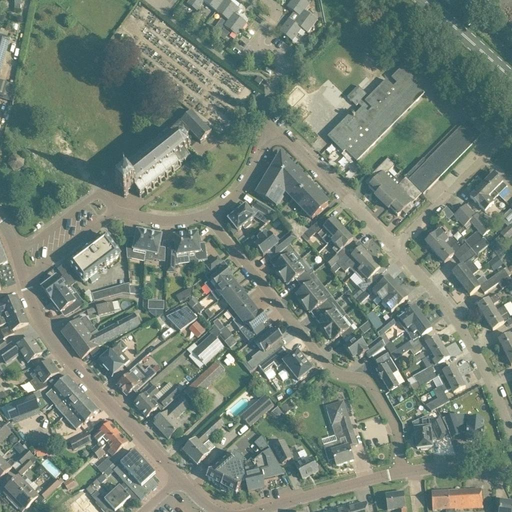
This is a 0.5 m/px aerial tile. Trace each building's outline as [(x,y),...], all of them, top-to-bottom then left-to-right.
[(21,5),(22,5),(22,0),(3,0),(15,0),(15,12),(21,12),(21,5)] [(204,3),(205,0),(185,0),(189,3),(187,5),(197,12),(204,3)] [(217,13),(225,0),(205,0),(204,3),(217,13)] [(234,14),(234,15),(239,9),(226,0),(225,0),(217,13),(228,22),(234,14)] [(293,0),(291,2),(287,8),(294,13),(300,17),(304,12),(310,5),(304,0),(303,0),(293,0)] [(295,24),(302,30),(307,34),(317,21),(304,12),(300,17),(295,24)] [(221,20),(215,28),(221,32),(224,27),(237,37),(247,24),(246,23),(248,21),(245,18),(242,16),(240,19),(234,15),(234,14),(228,22),(227,24),(221,20)] [(302,30),(295,24),(289,20),(279,33),(292,42),(302,30)] [(224,30),(219,37),(224,41),(229,34),(224,30)] [(0,36),(0,73),(10,40),(0,36)] [(309,36),(304,43),(309,47),(314,40),(309,36)] [(342,36),(328,50),(335,57),(349,42),(342,36)] [(349,42),(335,57),(341,63),(339,64),(340,64),(355,49),(349,42)] [(355,49),(340,64),(346,71),(360,57),(354,51),(356,49),(355,49)] [(360,57),(346,71),(352,77),(351,78),(366,63),(360,57)] [(366,63),(351,78),(357,85),(371,71),(365,65),(367,63),(366,63)] [(77,68),(59,83),(63,87),(64,90),(68,94),(86,80),(83,75),(81,73),(77,68)] [(371,71),(357,85),(364,91),(379,76),(379,75),(377,77),(371,71)] [(379,76),(364,91),(364,92),(366,90),(371,96),(386,82),(379,76)] [(300,77),(285,92),(295,102),(310,87),(300,77)] [(255,82),(259,86),(263,81),(258,78),(255,82)] [(386,82),(371,96),(378,102),(393,87),(392,88),(386,82)] [(8,85),(4,101),(13,103),(17,87),(8,85)] [(310,87),(295,102),(304,111),(302,113),(303,113),(319,96),(310,87)] [(393,87),(378,102),(378,103),(380,101),(386,107),(400,93),(393,87)] [(400,93),(386,107),(393,114),(407,100),(400,93)] [(319,96),(303,113),(307,118),(307,117),(313,123),(328,108),(319,99),(320,97),(319,96)] [(47,152),(47,153),(48,153),(54,162),(53,162),(57,167),(58,166),(65,174),(65,175),(66,175),(83,161),(84,161),(83,160),(82,158),(88,153),(100,168),(100,169),(101,169),(113,159),(123,170),(126,168),(124,166),(126,165),(127,167),(133,162),(131,160),(132,159),(134,161),(139,157),(138,155),(139,154),(140,156),(146,151),(145,150),(146,149),(147,151),(151,147),(143,136),(146,134),(146,133),(146,132),(132,115),(131,115),(101,138),(80,112),(80,111),(79,111),(65,123),(65,124),(73,134),(67,139),(66,139),(66,138),(65,138),(65,139),(48,152),(47,152)] [(205,126),(198,119),(192,113),(181,123),(190,133),(201,144),(212,133),(210,132),(213,129),(207,124),(205,126)] [(334,114),(324,125),(330,130),(325,135),(329,139),(346,123),(345,122),(344,124),(334,114)] [(482,136),(467,121),(467,122),(463,126),(426,163),(423,160),(405,178),(406,179),(413,186),(422,194),(423,196),(478,141),(476,140),(481,135),(482,136)] [(181,123),(181,122),(171,132),(170,132),(170,133),(166,136),(164,135),(165,137),(161,140),(159,138),(158,139),(159,141),(154,145),(153,144),(152,144),(153,146),(151,147),(147,151),(146,149),(145,150),(146,151),(140,156),(139,154),(138,155),(139,157),(134,161),(132,159),(131,160),(133,162),(127,167),(126,165),(124,166),(126,168),(123,170),(122,171),(119,171),(119,172),(121,173),(127,179),(125,181),(124,180),(122,180),(120,181),(120,183),(120,184),(118,185),(116,185),(115,187),(118,187),(119,189),(118,189),(123,195),(124,195),(125,196),(124,198),(126,199),(127,196),(128,195),(128,194),(128,193),(132,190),(132,191),(132,190),(133,191),(133,190),(133,191),(135,190),(140,196),(140,198),(141,198),(141,196),(146,193),(147,195),(186,163),(185,161),(189,158),(191,158),(191,157),(190,157),(186,153),(187,152),(185,151),(187,148),(190,148),(190,147),(188,146),(188,143),(190,142),(189,141),(187,142),(185,139),(186,137),(190,133),(181,123)] [(346,123),(329,139),(330,140),(331,139),(340,148),(355,132),(346,123)] [(355,132),(340,148),(350,157),(365,142),(355,132)] [(290,189),(304,204),(300,208),(312,220),(316,217),(328,205),(317,193),(318,193),(317,192),(312,187),(312,188),(300,176),(285,160),(283,161),(282,159),(277,163),(279,165),(273,171),(275,173),(269,183),(266,181),(260,190),(259,193),(257,196),(261,198),(276,207),(285,192),(276,187),(281,179),(289,187),(290,189)] [(394,178),(389,173),(395,166),(388,159),(371,177),(373,175),(377,180),(369,188),(377,196),(394,178)] [(507,188),(503,184),(494,175),(485,184),(498,196),(507,188)] [(394,178),(377,196),(375,197),(384,205),(388,202),(392,206),(398,200),(398,201),(413,186),(406,179),(400,184),(394,178)] [(473,195),(470,198),(477,205),(485,213),(494,204),(493,202),(498,196),(485,184),(477,192),(478,193),(474,197),(473,195)] [(392,206),(388,210),(389,210),(390,209),(398,217),(406,208),(407,209),(422,194),(413,186),(398,201),(398,200),(392,206)] [(246,207),(229,221),(238,232),(243,228),(245,230),(251,225),(249,223),(255,218),(266,225),(278,215),(273,212),(258,203),(257,202),(253,207),(253,208),(254,209),(250,212),(246,207)] [(476,217),(473,214),(466,207),(466,206),(460,212),(470,222),(476,217)] [(454,216),(447,208),(441,213),(448,221),(454,216)] [(464,227),(470,222),(460,212),(454,217),(454,218),(455,217),(464,227)] [(476,217),(470,222),(472,224),(483,238),(487,234),(489,233),(490,232),(477,216),(476,217)] [(284,222),(292,233),(298,240),(301,237),(308,231),(286,218),(287,219),(284,221),(283,220),(283,221),(284,222)] [(331,242),(343,231),(333,220),(324,229),(319,223),(308,231),(304,235),(310,240),(316,234),(327,246),(331,242)] [(507,242),(511,236),(511,227),(510,226),(501,236),(507,242)] [(353,241),(348,235),(349,234),(345,229),(343,231),(331,242),(336,247),(332,251),(337,256),(343,249),(344,250),(353,241)] [(446,234),(444,232),(442,229),(435,235),(432,232),(424,239),(427,242),(425,244),(435,254),(448,242),(443,236),(446,234)] [(145,256),(150,233),(144,232),(143,233),(137,232),(135,244),(133,244),(133,239),(132,239),(126,239),(127,260),(128,259),(132,259),(133,253),(145,256)] [(156,236),(155,234),(150,233),(145,256),(153,257),(155,261),(165,263),(165,250),(159,249),(162,237),(156,236)] [(270,235),(268,236),(266,233),(257,240),(260,243),(255,247),(260,254),(263,258),(264,257),(266,255),(271,261),(277,257),(287,249),(290,247),(284,239),(280,243),(276,238),(274,240),(270,235)] [(467,253),(483,240),(477,233),(465,243),(466,244),(462,248),(467,253)] [(186,236),(189,256),(195,255),(195,260),(199,262),(207,261),(205,244),(199,245),(198,234),(186,236)] [(186,236),(181,236),(181,235),(175,236),(175,237),(174,237),(176,249),(167,250),(167,256),(167,273),(175,274),(175,266),(179,265),(178,265),(177,257),(189,256),(186,236)] [(83,254),(69,265),(84,284),(120,256),(106,237),(92,248),(92,247),(90,248),(90,249),(85,253),(83,254)] [(461,249),(456,244),(451,239),(448,242),(435,254),(444,265),(454,256),(454,255),(461,249)] [(489,246),(485,241),(484,239),(483,240),(467,253),(472,259),(463,266),(452,274),(461,285),(472,277),(479,272),(474,265),(475,262),(478,259),(479,254),(489,246)] [(280,262),(273,267),(276,270),(274,271),(280,278),(297,264),(301,261),(290,247),(287,249),(277,257),(280,262)] [(355,274),(371,259),(361,249),(353,257),(349,252),(346,255),(339,262),(337,264),(341,269),(345,273),(350,268),(355,274)] [(337,264),(339,262),(333,255),(325,262),(332,269),(337,264)] [(211,273),(216,269),(222,264),(218,258),(207,267),(211,273)] [(499,269),(503,265),(498,258),(493,261),(499,269)] [(381,269),(376,265),(371,259),(355,274),(360,280),(363,283),(358,288),(363,294),(368,290),(369,289),(369,288),(376,281),(373,277),(381,269)] [(297,264),(280,278),(285,284),(286,283),(288,286),(295,281),(299,285),(310,277),(313,274),(314,273),(311,270),(310,271),(301,261),(297,264)] [(231,279),(233,277),(226,268),(220,273),(216,269),(211,273),(205,277),(209,282),(205,286),(211,294),(216,291),(231,279)] [(511,276),(507,269),(504,271),(489,281),(494,288),(498,285),(509,278),(511,276)] [(52,302),(67,291),(76,284),(68,273),(63,278),(67,284),(63,287),(57,278),(53,280),(52,279),(47,283),(48,284),(42,289),(52,302)] [(312,283),(317,280),(313,274),(310,277),(299,285),(303,290),(296,296),(298,298),(297,299),(302,306),(319,292),(312,283)] [(470,297),(488,283),(484,277),(476,283),(472,277),(461,285),(470,297)] [(382,303),(398,288),(388,278),(379,287),(372,293),(382,303)] [(511,282),(509,278),(498,285),(502,291),(511,283),(511,282)] [(238,287),(236,285),(231,279),(216,291),(212,294),(218,302),(222,299),(238,287)] [(230,309),(245,296),(238,287),(222,299),(229,307),(230,309)] [(123,295),(130,296),(130,288),(93,298),(94,303),(123,295)] [(398,308),(400,306),(408,299),(398,288),(382,303),(391,313),(398,307),(398,308)] [(360,305),(372,295),(368,290),(363,294),(360,297),(357,300),(360,305)] [(52,302),(55,306),(53,307),(57,312),(59,311),(61,314),(69,308),(73,314),(85,305),(76,294),(71,298),(67,291),(52,302)] [(182,303),(190,298),(187,292),(178,297),(182,303)] [(331,297),(326,301),(319,292),(302,306),(307,313),(309,311),(311,314),(318,309),(322,313),(335,303),(331,297)] [(238,318),(253,306),(245,296),(230,309),(231,310),(227,312),(234,321),(237,317),(238,318)] [(492,306),(500,302),(496,296),(486,302),(478,307),(485,319),(496,312),(492,306)] [(0,327),(8,324),(25,317),(23,312),(17,298),(8,302),(0,304),(0,327)] [(192,309),(199,304),(195,299),(188,304),(192,309)] [(148,302),(148,311),(163,311),(164,302),(148,302)] [(341,321),(341,320),(346,316),(335,303),(322,313),(325,318),(318,324),(321,326),(319,328),(325,334),(341,321)] [(99,316),(115,312),(113,304),(97,308),(99,316)] [(201,314),(204,311),(199,304),(196,307),(201,314)] [(259,314),(254,308),(253,306),(238,318),(234,321),(233,322),(239,330),(244,326),(259,314)] [(406,332),(423,319),(415,308),(404,315),(405,316),(398,321),(402,326),(403,326),(406,332)] [(511,319),(508,313),(504,308),(496,312),(485,319),(493,331),(504,325),(503,324),(511,319)] [(187,309),(167,319),(181,333),(198,321),(187,309)] [(214,317),(208,311),(205,313),(210,320),(214,317)] [(268,322),(264,316),(261,313),(259,314),(244,326),(239,330),(246,339),(251,335),(254,339),(255,340),(266,331),(262,326),(268,322)] [(97,348),(141,326),(136,316),(100,335),(98,332),(90,337),(91,339),(81,347),(80,345),(77,348),(78,349),(75,351),(82,360),(90,354),(93,358),(101,352),(97,348)] [(341,321),(325,334),(330,341),(331,340),(333,342),(340,337),(344,341),(355,333),(351,328),(353,325),(346,316),(341,320),(341,321)] [(10,329),(1,332),(4,340),(14,336),(13,332),(19,329),(28,325),(25,317),(8,324),(10,329)] [(90,337),(98,332),(94,328),(86,318),(83,319),(63,334),(75,351),(78,349),(77,348),(80,345),(81,347),(91,339),(90,337)] [(383,326),(382,325),(376,318),(370,323),(376,332),(383,326)] [(384,334),(396,325),(392,319),(383,326),(376,332),(380,337),(384,334)] [(422,338),(424,337),(432,331),(423,319),(406,332),(412,341),(413,343),(417,340),(420,337),(421,338),(422,338)] [(217,320),(213,323),(219,332),(224,329),(217,320)] [(197,323),(189,331),(197,340),(205,332),(197,323)] [(193,354),(189,358),(200,370),(204,366),(205,367),(224,349),(215,339),(219,336),(214,329),(209,333),(211,336),(192,354),(193,354)] [(274,332),(272,329),(255,343),(262,352),(252,359),(253,361),(248,365),(253,372),(276,354),(272,348),(283,339),(276,331),(274,332)] [(129,344),(136,340),(132,333),(125,338),(129,344)] [(219,336),(224,342),(228,339),(222,333),(219,336)] [(511,334),(510,335),(507,337),(499,342),(505,354),(511,350),(511,334)] [(379,352),(386,347),(380,337),(366,348),(358,338),(344,349),(353,360),(357,357),(360,360),(365,355),(370,360),(379,352)] [(432,356),(443,349),(437,339),(429,344),(426,345),(426,346),(432,356)] [(28,364),(34,360),(42,354),(32,340),(18,349),(18,350),(16,351),(12,345),(7,348),(0,353),(0,355),(7,365),(20,356),(19,355),(21,354),(28,364)] [(410,351),(420,345),(417,340),(413,343),(412,341),(391,355),(395,361),(410,351)] [(112,378),(119,371),(125,367),(117,358),(128,349),(122,343),(99,363),(112,378)] [(423,351),(422,349),(420,345),(410,351),(414,357),(422,352),(423,351)] [(276,354),(258,368),(264,374),(274,366),(277,370),(284,364),(298,382),(312,371),(297,353),(291,358),(283,348),(276,354)] [(439,365),(441,364),(450,359),(443,349),(430,357),(435,367),(439,365)] [(386,352),(374,360),(380,370),(377,372),(378,374),(377,374),(382,381),(390,393),(399,387),(392,377),(398,373),(386,352)] [(426,359),(423,354),(413,360),(416,365),(426,359)] [(57,376),(59,374),(50,362),(42,368),(35,373),(38,378),(34,381),(30,383),(37,393),(39,392),(42,391),(45,389),(51,386),(48,382),(57,376)] [(224,374),(215,365),(185,393),(193,402),(224,374)] [(248,365),(244,367),(250,374),(253,372),(248,365)] [(434,374),(435,373),(432,367),(413,378),(416,383),(417,383),(434,374)] [(437,390),(460,378),(454,367),(445,372),(442,374),(443,375),(438,377),(436,378),(434,374),(417,383),(420,388),(433,381),(437,390)] [(156,375),(153,372),(150,368),(145,372),(141,376),(134,369),(130,373),(131,375),(125,381),(117,387),(126,397),(134,390),(137,393),(144,386),(156,375)] [(58,397),(52,402),(57,408),(64,402),(78,389),(68,377),(60,384),(53,391),(58,397)] [(453,395),(456,393),(465,389),(460,378),(437,390),(433,391),(438,400),(426,407),(432,413),(449,403),(444,394),(451,390),(453,395)] [(155,397),(159,394),(159,393),(154,387),(153,388),(146,394),(134,405),(147,419),(158,409),(161,412),(165,409),(180,395),(173,388),(159,401),(155,397)] [(261,393),(257,388),(254,388),(252,389),(251,392),(256,398),(259,397),(261,396),(261,393)] [(64,402),(57,408),(58,409),(57,410),(65,418),(67,416),(84,401),(87,399),(78,389),(64,402)] [(33,413),(39,410),(33,396),(28,399),(33,413)] [(274,407),(265,397),(241,418),(250,428),(274,407)] [(20,417),(33,413),(28,399),(15,404),(6,407),(8,413),(11,421),(20,417)] [(67,416),(65,418),(77,432),(84,426),(92,419),(99,412),(89,401),(87,399),(84,401),(67,416)] [(169,440),(182,428),(177,421),(190,409),(183,400),(168,413),(155,425),(169,440)] [(294,408),(289,402),(280,409),(285,415),(294,408)] [(351,425),(343,403),(326,409),(337,443),(324,447),(329,462),(329,460),(334,458),(337,467),(353,462),(345,438),(354,435),(351,425)] [(455,416),(443,420),(447,428),(450,439),(461,435),(460,434),(467,434),(466,442),(482,444),(483,430),(483,429),(484,421),(469,420),(468,425),(457,423),(455,416)] [(209,425),(211,426),(216,432),(224,425),(217,417),(209,425)] [(439,441),(447,437),(443,428),(439,419),(431,423),(433,428),(415,430),(416,440),(417,450),(421,450),(422,451),(424,451),(426,451),(428,450),(429,449),(432,448),(431,440),(439,440),(439,441)] [(108,444),(119,434),(110,424),(98,434),(99,435),(94,440),(98,444),(98,446),(92,451),(95,456),(102,450),(108,444)] [(207,441),(216,432),(211,426),(208,429),(184,452),(197,466),(210,454),(204,447),(209,443),(207,441)] [(5,428),(0,432),(0,442),(1,444),(11,434),(5,428)] [(70,443),(74,451),(92,442),(88,434),(70,443)] [(114,457),(121,451),(128,444),(119,434),(108,444),(112,449),(109,452),(114,457)] [(18,439),(15,436),(10,438),(10,443),(14,445),(18,443),(18,439)] [(262,437),(254,444),(261,452),(269,447),(264,440),(262,437)] [(303,464),(296,450),(295,448),(290,451),(285,442),(274,448),(282,465),(292,459),(303,481),(318,473),(312,459),(303,464)] [(17,460),(13,464),(15,466),(13,468),(17,472),(32,457),(32,456),(33,456),(27,450),(26,451),(19,443),(14,448),(21,456),(17,460)] [(37,458),(54,455),(53,447),(34,450),(34,455),(37,455),(37,458)] [(247,465),(242,466),(247,488),(249,494),(265,490),(262,480),(284,475),(270,449),(262,454),(263,455),(253,464),(251,462),(247,465)] [(102,450),(95,456),(99,460),(106,454),(102,450)] [(123,482),(143,463),(135,453),(118,468),(115,464),(110,468),(114,472),(123,482)] [(209,474),(206,480),(215,484),(214,487),(226,493),(227,491),(236,496),(239,490),(247,488),(242,466),(247,465),(240,457),(237,455),(233,461),(227,458),(209,474)] [(21,476),(33,465),(37,461),(32,457),(17,472),(21,476)] [(54,476),(59,470),(47,458),(42,464),(54,476)] [(110,468),(115,464),(110,459),(98,469),(103,475),(105,473),(110,468)] [(0,480),(5,475),(15,466),(10,461),(5,466),(0,460),(0,480)] [(155,476),(149,469),(143,463),(123,482),(130,489),(141,502),(158,487),(152,480),(155,476)] [(36,472),(41,477),(46,472),(41,467),(36,472)] [(110,468),(105,473),(109,477),(114,472),(110,468)] [(102,476),(98,480),(102,485),(107,480),(102,476)] [(7,491),(3,494),(7,498),(6,499),(12,505),(28,489),(24,485),(29,481),(25,477),(22,480),(21,480),(20,480),(19,479),(14,484),(6,491),(7,491)] [(56,490),(61,486),(55,480),(51,484),(43,492),(39,488),(33,494),(28,489),(12,505),(17,510),(18,509),(20,511),(23,511),(25,510),(26,511),(33,504),(38,499),(38,498),(40,496),(44,500),(55,489),(56,490)] [(64,485),(68,492),(76,487),(71,480),(64,485)] [(90,487),(86,491),(91,496),(95,492),(90,487)] [(97,492),(91,497),(103,511),(113,511),(114,511),(116,511),(124,505),(129,501),(135,508),(141,502),(130,489),(125,493),(120,488),(106,501),(102,498),(97,492)] [(482,509),(482,501),(481,491),(432,493),(433,511),(446,511),(445,511),(454,511),(455,510),(482,509)] [(406,511),(405,503),(404,493),(385,496),(388,511),(397,511),(396,511),(406,511)] [(103,511),(91,497),(90,497),(86,501),(92,507),(89,510),(83,511),(82,511),(103,511)] [(511,511),(511,504),(501,503),(499,511),(511,511)]
